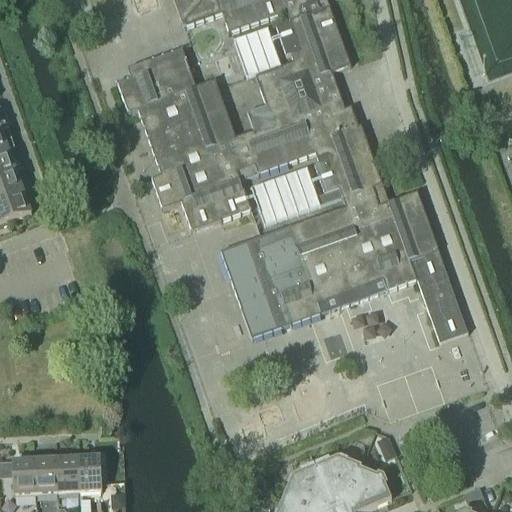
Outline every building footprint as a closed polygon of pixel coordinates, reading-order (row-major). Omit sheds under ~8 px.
[(127,71),(130,81),(116,86),(127,117),(136,113),(160,178),(150,182),(162,212),(180,206),(190,234),(250,213),(236,175),(254,168),(257,178),(315,157),(318,167),(314,169),(324,198),(338,193),(345,211),(219,256),(251,344),(416,283),(439,346),(467,335),(416,195),(388,206),(360,130),(357,130),(350,111),(344,113),(331,76),(349,70),(324,0),(171,0),(183,31),(221,17),(228,37),(285,16),(288,25),(274,30),(285,59),(289,58),(293,66),(254,80),(265,111),(247,117),(253,134),(235,141),(214,83),(195,90),(181,52),(127,71)] [(267,33),(233,45),(245,81),(280,69),(267,33)] [(7,133),(0,135),(0,158),(14,153),(7,133)] [(14,153),(0,158),(0,180),(16,174),(21,173),(14,153)] [(263,230),(341,202),(338,193),(324,198),(316,201),(306,173),(250,193),(263,230)] [(0,204),(24,196),(16,174),(0,180),(0,204)] [(0,204),(0,227),(31,217),(24,196),(0,204)] [(55,463),(57,497),(79,496),(77,457),(67,458),(62,462),(55,463)] [(77,457),(79,496),(100,495),(99,460),(90,461),(86,457),(77,457)] [(35,498),(33,459),(24,460),(20,464),(12,465),(13,499),(35,498)] [(33,459),(35,498),(57,497),(55,463),(46,463),(43,459),(33,459)] [(369,511),(391,503),(383,487),(375,491),(373,485),(376,478),(360,472),(361,470),(338,460),(329,464),(329,466),(301,478),(300,475),(291,479),(277,511),(369,511)]
